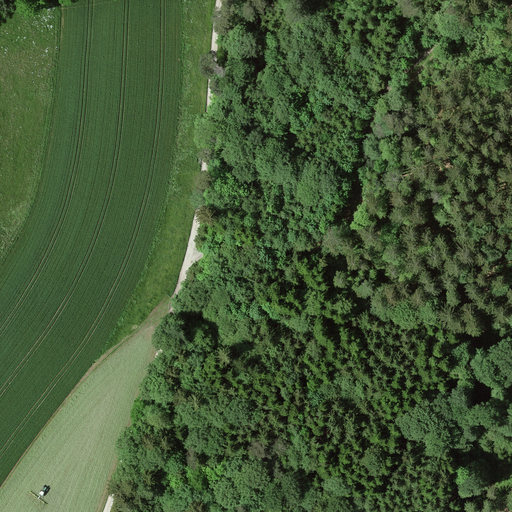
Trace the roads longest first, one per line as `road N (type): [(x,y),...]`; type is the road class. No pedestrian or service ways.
road 1 (track): [(105,511),(188,261),(223,0)]
road 2 (track): [(511,7),(462,20),(389,87),(336,226),(304,240),(218,247),(188,261)]
road 3 (track): [(254,453),(348,434),(388,417),(511,308)]
road 4 (track): [(0,491),(74,389),(172,309)]
road 5 (track): [(138,424),(324,469),(343,486),(342,511)]
